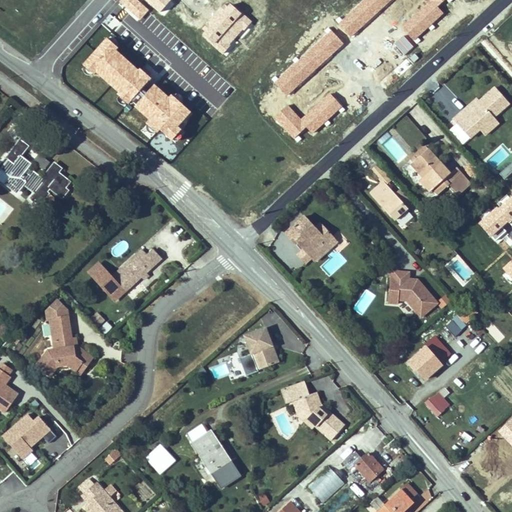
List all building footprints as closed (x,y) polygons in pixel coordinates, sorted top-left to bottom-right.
[(508,103),(494,87),(479,101),(465,113),(463,110),(453,119),(470,138),(480,129),(493,117),(508,103)] [(465,113),(479,101),(476,98),(463,110),(465,113)] [(480,129),(485,135),(498,123),(493,117),(480,129)] [(20,140),(26,132),(15,124),(7,134),(15,141),(17,137),(20,140)] [(477,143),(483,136),(478,131),(471,138),(477,143)] [(39,142),(26,132),(20,140),(33,150),(39,142)] [(41,178),(28,168),(31,165),(21,157),(27,149),(18,142),(5,159),(8,161),(1,169),(10,177),(6,183),(18,192),(25,184),(32,189),(41,178)] [(486,160),(503,179),(511,171),(511,151),(505,143),(486,160)] [(449,173),(428,149),(412,163),(424,176),(420,180),(435,197),(448,184),(458,195),(470,184),(455,168),(449,173)] [(50,162),(39,154),(34,162),(44,169),(50,162)] [(395,196),(385,185),(392,180),(377,164),(369,171),(381,184),(370,193),(394,221),(407,209),(395,196)] [(47,192),(50,189),(60,197),(67,190),(64,188),(69,180),(59,173),(61,170),(54,165),(42,179),(41,178),(32,189),(36,192),(32,197),(41,204),(49,194),(47,192)] [(413,204),(401,190),(395,196),(407,209),(413,204)] [(303,217),(285,233),(293,242),(295,240),(303,250),(297,255),(306,264),(312,259),(315,262),(336,242),(320,223),(314,229),(303,217)] [(148,273),(163,259),(153,248),(147,254),(141,248),(116,271),(121,286),(127,293),(134,285),(142,278),(146,281),(150,276),(148,273)] [(121,286),(99,261),(87,272),(115,303),(127,293),(121,286)] [(397,299),(406,299),(420,316),(436,302),(416,278),(412,278),(412,280),(406,280),(407,271),(391,270),(391,277),(388,277),(388,295),(397,296),(397,299)] [(441,308),(450,302),(445,295),(437,301),(441,308)] [(46,321),(49,321),(53,348),(47,350),(34,367),(52,376),(58,367),(67,365),(74,371),(83,362),(88,366),(95,357),(78,345),(74,345),(73,338),(69,315),(69,310),(57,299),(46,310),(46,321)] [(456,336),(477,312),(467,303),(446,327),(456,336)] [(93,321),(102,325),(105,317),(96,314),(93,321)] [(104,333),(112,328),(107,321),(100,327),(104,333)] [(0,337),(2,340),(12,329),(7,326),(0,333),(0,337)] [(275,364),(268,347),(272,346),(265,328),(244,336),(257,371),(263,368),(274,364),(275,364)] [(279,363),(272,346),(268,347),(275,364),(279,363)] [(426,348),(407,363),(422,381),(441,365),(426,348)] [(236,360),(211,367),(214,378),(239,371),(236,360)] [(1,361),(0,362),(0,367),(10,375),(13,370),(1,361)] [(88,366),(83,362),(74,371),(81,376),(88,366)] [(6,384),(12,376),(10,375),(0,367),(0,411),(3,414),(18,393),(6,384)] [(322,401),(318,392),(311,394),(306,380),(288,387),(293,401),(300,399),(305,415),(308,417),(304,421),(312,428),(315,426),(331,441),(340,432),(345,427),(339,421),(330,412),(329,414),(328,414),(321,407),(319,405),(318,402),(322,401)] [(293,401),(288,387),(282,389),(287,403),(288,403),(293,401)] [(439,392),(433,397),(443,408),(449,402),(439,392)] [(424,403),(437,417),(445,410),(443,408),(433,397),(432,396),(424,403)] [(305,415),(300,399),(294,401),(299,415),(303,419),(304,421),(308,417),(305,415)] [(330,412),(323,405),(322,401),(318,402),(319,405),(321,407),(328,414),(329,414),(330,412)] [(49,428),(38,415),(33,419),(28,414),(1,436),(10,448),(7,450),(22,468),(36,456),(28,446),(49,428)] [(219,444),(211,431),(207,434),(202,425),(187,434),(187,435),(196,449),(211,472),(216,469),(226,463),(216,446),(219,444)] [(230,460),(219,444),(216,446),(226,463),(230,460)] [(160,475),(175,461),(161,445),(146,459),(160,475)] [(108,457),(112,462),(123,453),(119,448),(108,457)] [(383,470),(368,454),(362,460),(355,452),(343,463),(356,477),(362,473),(370,482),(383,470)] [(324,504),(345,483),(329,466),(307,487),(324,504)] [(94,479),(79,493),(86,500),(82,503),(89,511),(120,511),(122,510),(94,479)] [(407,484),(401,490),(411,500),(417,494),(407,484)] [(404,511),(414,504),(401,490),(385,505),(377,511),(404,511)] [(265,493),(258,497),(264,507),(271,503),(265,493)] [(297,511),(290,503),(279,511),(297,511)]
